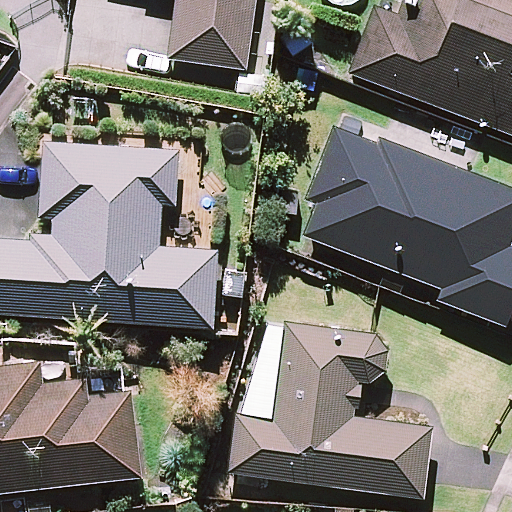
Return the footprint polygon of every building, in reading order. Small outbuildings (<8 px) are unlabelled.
[(176,0),(169,60),(245,69),(253,0),(176,0)] [(511,50),(511,0),(403,0),(399,13),(375,4),(349,73),(511,134),(511,56),(510,56),(511,50)] [(482,133),(449,120),(436,155),(468,168),(482,133)] [(511,233),(511,189),(334,124),(306,200),(314,203),(302,236),(441,287),(436,300),(503,325),(511,301),(511,247),(507,246),(511,233)] [(173,205),(176,149),(44,141),(39,215),(53,216),(52,242),(0,239),(0,313),(211,326),(215,251),(158,247),(160,204),(173,205)] [(387,338),(263,323),(251,419),(236,417),(229,473),(421,497),(430,427),(353,417),(358,377),(382,380),(387,338)] [(47,383),(45,359),(44,356),(0,360),(0,491),(139,476),(129,389),(87,394),(85,379),(47,383)]
